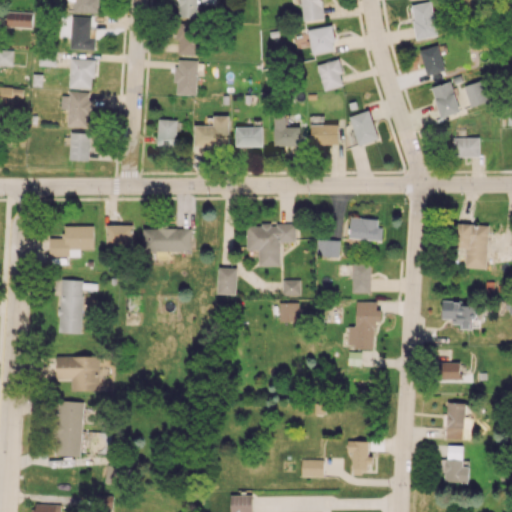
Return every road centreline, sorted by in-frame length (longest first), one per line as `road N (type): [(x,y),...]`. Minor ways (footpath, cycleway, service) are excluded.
road 1 (residential): [(370,0),(418,170),(400,511)]
road 2 (residential): [(0,186),(511,184)]
road 3 (residential): [(27,186),(8,511)]
road 4 (residential): [(138,0),(128,186)]
